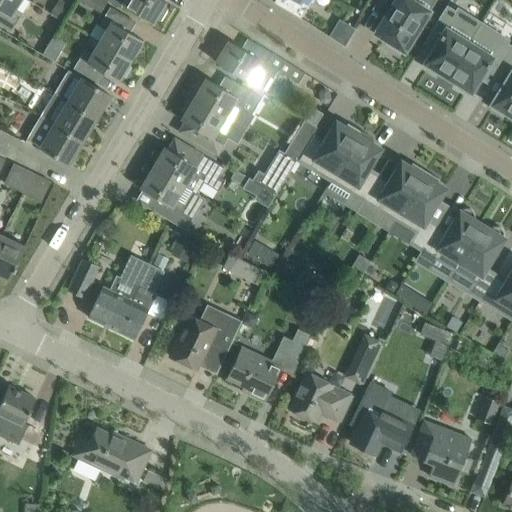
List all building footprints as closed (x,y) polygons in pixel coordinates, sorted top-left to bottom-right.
[(16,8),(21,0),(0,0),(0,24),(11,31),(23,13),(16,8)] [(61,0),(58,0),(50,13),(60,19),(69,5),(61,0)] [(107,0),(121,8),(123,4),(154,23),(156,19),(161,20),(167,10),(164,6),(166,2),(163,0),(107,0)] [(311,0),(275,0),(274,2),(301,18),(308,6),(311,0)] [(378,0),(377,2),(389,9),(375,33),(388,41),(387,43),(400,52),(402,49),(405,51),(430,10),(413,0),(378,0)] [(99,41),(131,60),(143,40),(125,29),(131,19),(111,6),(99,25),(107,29),(99,41)] [(456,13),(446,7),(428,35),(438,42),(423,66),(435,73),(437,70),(448,77),(481,24),(458,10),(456,13)] [(341,19),(333,36),(348,43),(356,26),(341,19)] [(507,40),(496,33),(481,24),(448,77),(459,84),(457,87),(469,94),(484,70),(494,77),(495,75),(511,47),(505,43),(507,40)] [(58,60),(67,40),(57,35),(47,55),(58,60)] [(221,45),(215,54),(218,58),(216,61),(243,78),(251,65),(268,75),(271,77),(273,79),(278,70),(299,83),(305,73),(284,60),(252,41),(246,51),(228,40),(226,45),(221,45)] [(130,63),(131,60),(99,41),(92,54),(85,49),(74,68),(95,81),(101,70),(119,81),(122,77),(127,77),(132,68),(130,63)] [(511,47),(495,75),(505,81),(492,103),(493,105),(491,108),(503,115),(505,112),(511,116),(511,47)] [(54,93),(97,117),(110,96),(111,95),(72,72),(71,73),(68,74),(56,93),(54,92),(54,93)] [(254,115),(252,114),(262,97),(230,78),(224,89),(206,78),(203,82),(198,82),(193,91),(195,95),(194,98),(246,129),(254,115)] [(321,89),(319,93),(321,101),(325,103),(329,102),(332,98),(329,91),(326,88),(321,89)] [(83,140),(97,117),(54,93),(41,115),(83,140)] [(237,143),(246,129),(194,98),(192,101),(187,101),(182,110),(184,114),(181,119),(199,130),(193,140),(218,155),(228,138),(237,143)] [(70,162),(83,140),(41,115),(27,138),(70,164),(70,163),(70,162)] [(337,122),(325,142),(314,135),(306,147),(299,159),(298,160),(331,180),(361,131),(348,122),(345,127),(337,122)] [(372,143),(374,139),(361,131),(331,180),(363,200),(379,175),(368,168),(380,148),(372,143)] [(293,139),(284,152),(297,160),(298,159),(299,159),(306,147),(293,139)] [(165,146),(153,167),(184,186),(196,193),(203,181),(213,186),(219,191),(223,183),(225,180),(221,177),(220,173),(224,168),(189,147),(183,157),(165,146)] [(259,169),(253,179),(262,185),(276,194),(297,160),(284,152),(279,149),(265,173),(259,169)] [(410,167),(402,162),(390,181),(379,175),(363,200),(396,219),(426,170),(413,162),(410,167)] [(23,192),(32,172),(13,163),(4,183),(23,192)] [(177,198),(184,186),(153,167),(140,188),(158,199),(152,209),(187,229),(198,211),(177,198)] [(236,170),(231,178),(243,185),(248,177),(236,170)] [(439,178),(426,170),(396,219),(416,231),(410,242),(422,249),(437,224),(426,218),(445,188),(436,183),(439,178)] [(42,200),(51,181),(32,172),(23,192),(42,200)] [(256,195),(254,198),(268,207),(276,194),(262,185),(256,195)] [(460,211),(448,231),(437,224),(422,249),(454,269),(482,224),(474,219),(474,218),(475,217),(475,216),(475,215),(475,214),(475,212),(474,211),(473,210),(472,209),(471,208),(470,208),(469,207),(467,207),(466,207),(464,208),(463,208),(462,209),(461,210),(460,211)] [(490,228),(490,229),(482,224),(454,269),(475,281),(468,291),(481,299),(496,274),(485,268),(503,238),(504,236),(504,235),(504,234),(505,233),(504,232),(504,231),(504,229),(503,228),(502,227),(501,226),(500,226),(499,225),(496,225),(495,225),(493,226),(492,226),(491,227),(490,228)] [(10,279),(26,246),(3,235),(0,241),(0,272),(9,277),(8,279),(10,279)] [(180,237),(171,254),(187,262),(195,245),(180,237)] [(229,254),(223,268),(232,272),(238,259),(229,254)] [(82,258),(67,289),(85,298),(100,266),(82,258)] [(248,263),(242,277),(254,283),(261,269),(248,263)] [(115,308),(107,325),(134,339),(156,294),(153,293),(150,291),(155,280),(160,270),(150,265),(145,275),(129,307),(123,304),(119,310),(115,308)] [(126,280),(117,275),(110,289),(103,285),(88,316),(107,325),(115,308),(119,310),(123,304),(129,307),(145,275),(132,268),(126,280)] [(511,272),(507,281),(496,274),(481,299),(511,318),(511,272)] [(444,296),(456,302),(462,290),(449,284),(444,296)] [(183,328),(170,356),(197,369),(208,345),(212,347),(226,354),(232,341),(242,321),(241,321),(230,316),(227,314),(220,329),(182,311),(176,325),(183,328)] [(419,320),(419,326),(423,330),(428,331),(432,327),(432,322),(429,317),(424,317),(419,320)] [(294,372),(312,334),(298,328),(293,340),(284,335),(272,361),(241,346),(227,377),(252,389),(250,394),(265,401),(282,367),(294,372)] [(371,338),(352,377),(364,383),(384,344),(371,338)] [(296,411),(296,416),(305,420),(309,418),(315,420),(320,411),(340,420),(352,395),(332,386),(332,384),(307,372),(290,408),(296,411)] [(358,427),(351,442),(376,454),(383,438),(400,446),(399,449),(401,450),(413,423),(383,409),(392,391),(372,382),(375,376),(373,376),(371,382),(365,393),(351,423),(358,427)] [(0,435),(19,444),(28,424),(27,423),(26,424),(24,423),(36,398),(9,385),(0,403),(0,435)] [(492,479),(511,426),(511,424),(498,419),(477,473),(492,479)] [(434,463),(429,475),(454,485),(461,468),(467,470),(471,458),(465,456),(472,439),(424,420),(411,454),(434,463)] [(81,438),(74,454),(124,478),(125,475),(136,481),(151,450),(125,437),(123,440),(97,428),(90,442),(81,438)] [(148,469),(142,482),(162,493),(167,478),(148,469)] [(39,511),(39,503),(25,503),(24,511),(39,511)]
